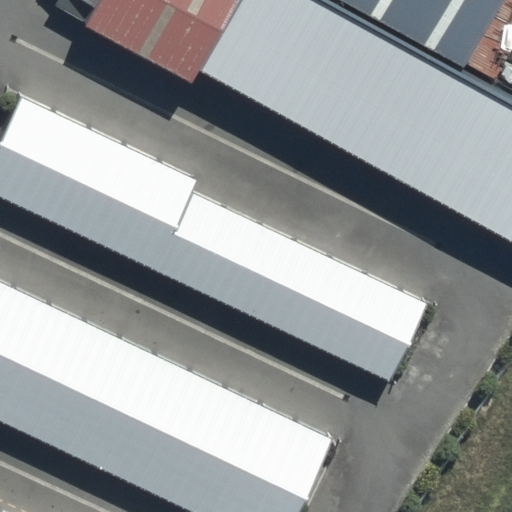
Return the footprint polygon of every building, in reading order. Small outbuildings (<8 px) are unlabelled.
[(186,44),(211,0),(73,0),(179,57),(186,44)] [(511,100),(337,0),(225,0),(200,44),(511,223),(511,100)] [(457,0),(371,0),(436,37),(457,0)] [(436,300),(24,97),(0,144),(0,187),(395,382),(436,300)] [(295,511),(326,450),(0,289),(0,419),(188,511),(295,511)] [(22,511),(0,501),(0,511),(22,511)]
